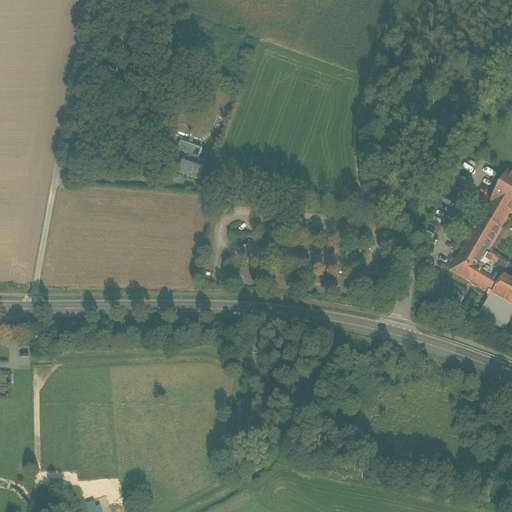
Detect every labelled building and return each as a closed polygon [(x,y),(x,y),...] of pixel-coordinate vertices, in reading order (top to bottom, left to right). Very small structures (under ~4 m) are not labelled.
[(187,92),(193,93),(196,85),(181,80),(179,88),(188,91),(187,92)] [(174,165),(180,168),(185,156),(198,161),(201,150),(180,143),(172,165),(174,166),(174,165)] [(206,163),(198,161),(185,156),(180,168),(178,173),(200,181),(206,163)] [(450,272),(491,296),(492,297),(504,278),(504,277),(503,272),(505,272),(509,265),(498,259),(499,258),(492,254),(491,250),(501,232),(498,230),(499,228),(502,227),(508,217),(507,214),(508,212),(511,214),(511,176),(507,174),(500,186),(497,187),(498,190),(491,202),(492,203),(482,220),(480,219),(450,272)] [(511,283),(504,278),(492,297),(511,308),(511,283)] [(504,333),(511,319),(511,308),(492,297),(491,296),(478,318),(504,333)] [(94,502),(86,505),(88,511),(101,511),(100,507),(96,508),(94,502)]
